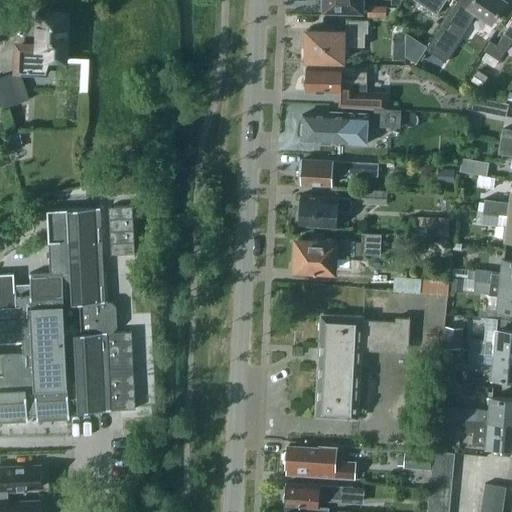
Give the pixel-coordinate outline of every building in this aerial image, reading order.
[(361,0),(321,0),(321,9),(365,10),(365,17),(384,18),(384,7),(365,6),(365,1),(361,0)] [(427,46),(426,48),(445,61),(446,60),(444,59),(449,51),(451,52),(460,38),(456,36),(474,10),(492,21),(505,0),(457,0),(454,5),(427,46)] [(426,0),(439,8),(444,0),(426,0)] [(16,72),(5,76),(15,105),(29,100),(20,73),(45,74),(50,59),(65,60),(67,13),(39,12),(38,48),(17,47),(16,72)] [(368,31),(368,19),(348,19),(348,31),(308,30),(307,43),(304,46),(304,54),(307,57),(307,59),(344,60),(344,46),(365,46),(366,32),(368,31)] [(507,29),(497,44),(493,41),(487,50),(499,59),(511,40),(511,19),(506,28),(507,29)] [(404,49),(404,37),(393,36),(392,49),(404,49)] [(418,41),(408,57),(416,63),(426,48),(427,46),(418,41)] [(371,108),(386,109),(386,92),(367,91),(368,72),(342,72),(343,68),(307,67),(307,77),(303,79),(303,85),(306,87),(306,91),(345,92),(344,107),(371,108)] [(481,86),(487,77),(477,70),(471,80),(481,86)] [(5,76),(0,77),(0,107),(1,110),(15,105),(5,76)] [(467,108),(505,115),(508,103),(470,95),(467,108)] [(319,115),(305,114),(305,124),(302,126),(302,135),(304,137),(304,139),(382,141),(383,111),(319,109),(319,115)] [(400,109),(394,109),(394,120),(418,120),(418,109),(400,109)] [(511,129),(503,128),(501,142),(511,143),(511,129)] [(7,151),(22,148),(19,132),(4,136),(7,151)] [(511,143),(501,142),(499,152),(511,154),(511,143)] [(376,176),(377,164),(332,162),(332,160),(303,158),(302,165),(299,167),(299,178),(302,182),(333,184),(333,174),(376,176)] [(460,171),(486,175),(488,162),(462,158),(460,171)] [(453,182),(454,169),(437,168),(437,181),(453,182)] [(354,203),(385,205),(386,191),(355,190),(354,203)] [(350,210),(351,198),(301,195),(300,209),(296,211),(296,218),(298,220),(298,224),(338,226),(339,210),(350,210)] [(453,209),(454,198),(446,197),(445,208),(453,209)] [(484,212),(511,215),(511,201),(511,204),(486,200),(484,212)] [(134,206),(110,207),(112,255),(136,254),(134,206)] [(14,272),(0,272),(0,342),(22,342),(22,351),(1,352),(0,352),(0,374),(3,375),(4,389),(0,389),(0,421),(27,420),(27,415),(36,414),(36,419),(69,418),(68,397),(77,397),(78,411),(109,410),(122,409),(135,408),(131,331),(125,331),(112,332),(112,331),(116,327),(116,324),(115,306),(111,302),(105,302),(100,207),(47,210),(51,272),(29,273),(30,283),(14,284),(14,272)] [(483,222),(484,212),(476,211),(475,221),(483,222)] [(511,240),(511,215),(484,212),(483,222),(499,225),(499,224),(508,226),(506,239),(511,240)] [(448,237),(448,218),(414,217),(414,236),(448,237)] [(360,254),(379,255),(380,234),(362,233),(360,254)] [(353,254),(354,239),(309,236),(309,240),(294,239),(292,267),(332,269),(333,253),(353,254)] [(442,253),(452,248),(446,238),(437,243),(442,253)] [(477,270),(476,282),(511,285),(511,259),(505,259),(503,273),(477,270)] [(467,280),(468,270),(453,268),(452,278),(463,279),(467,280)] [(462,293),(463,279),(452,278),(450,278),(448,291),(462,293)] [(511,309),(511,285),(476,282),(474,292),(500,295),(499,308),(511,309)] [(408,350),(410,318),(398,318),(398,322),(364,319),(365,316),(321,313),(314,416),(358,419),(363,347),(408,350)] [(445,327),(443,348),(459,349),(461,328),(445,327)] [(469,342),(468,352),(511,356),(511,330),(497,329),(495,344),(469,342)] [(511,379),(511,356),(468,352),(467,362),(494,365),(493,378),(511,379)] [(460,385),(461,372),(441,371),(440,384),(460,385)] [(463,419),(463,420),(511,423),(511,399),(492,398),(490,421),(479,420),(480,409),(464,408),(463,409),(449,408),(449,418),(463,419)] [(487,446),(511,448),(511,423),(463,420),(461,432),(474,433),(473,445),(487,446)] [(443,434),(434,434),(433,448),(446,449),(447,435),(443,434)] [(286,474),(334,476),(354,477),(355,461),(335,460),(335,449),(288,446),(288,453),(283,454),(283,463),(287,467),(286,474)] [(403,468),(429,470),(431,454),(404,452),(404,451),(398,451),(397,465),(403,466),(403,468)] [(433,451),(432,462),(453,464),(454,453),(433,451)] [(432,462),(431,472),(451,474),(453,464),(432,462)] [(27,488),(27,486),(41,485),(41,483),(43,483),(42,468),(40,468),(40,466),(0,467),(0,499),(8,499),(8,489),(27,488)] [(431,472),(430,483),(450,485),(451,474),(431,472)] [(364,488),(349,487),(286,481),(285,490),(282,491),(282,499),(284,501),(284,504),(318,507),(319,497),(341,498),(341,502),(362,504),(364,488)] [(430,483),(429,494),(449,496),(450,485),(430,483)] [(484,484),(483,494),(504,498),(505,487),(484,484)] [(429,494),(428,505),(448,507),(449,496),(429,494)] [(483,494),(481,504),(502,508),(504,498),(483,494)] [(41,511),(39,508),(39,501),(0,502),(0,511),(41,511)]
